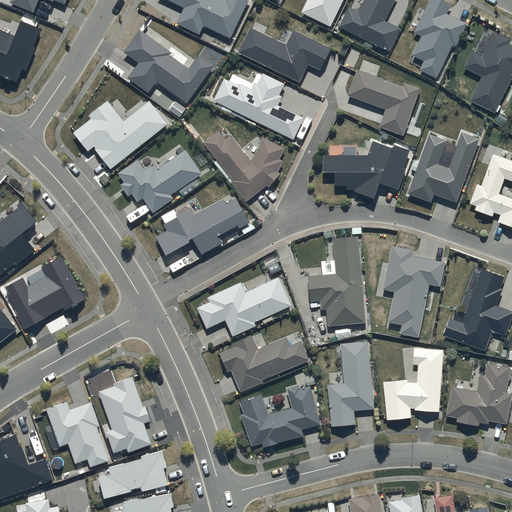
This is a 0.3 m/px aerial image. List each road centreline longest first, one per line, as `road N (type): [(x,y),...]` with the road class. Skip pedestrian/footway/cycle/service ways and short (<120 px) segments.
road 1 (residential): [(511,471),(405,453),(223,496)]
road 2 (residential): [(511,253),(368,212),(276,230)]
road 3 (residential): [(148,310),(109,246),(21,141)]
road 4 (residential): [(223,496),(188,392),(148,310)]
road 5 (residential): [(0,394),(148,310)]
road 6 (residential): [(21,141),(111,0)]
road 7 (residential): [(276,230),(148,310)]
road 8 (residential): [(337,98),(276,230)]
